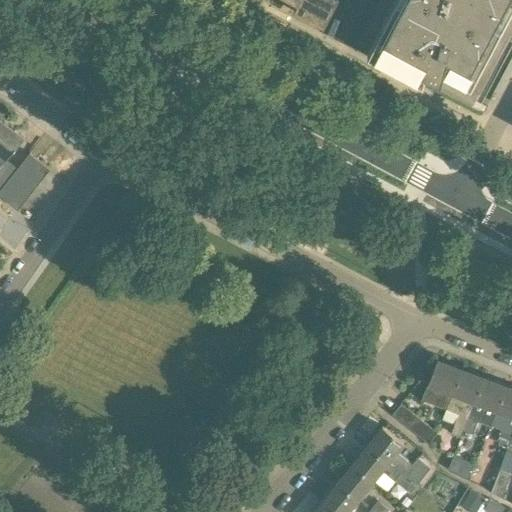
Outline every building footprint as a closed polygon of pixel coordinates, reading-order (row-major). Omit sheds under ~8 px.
[(337,0),(300,0),(298,5),(297,4),(294,11),(324,27),(337,0)] [(473,108),(473,107),(511,32),(511,0),(380,0),(356,46),(473,108)] [(352,6),(343,1),(335,15),(344,20),(352,6)] [(0,190),(6,182),(14,173),(14,172),(3,163),(23,138),(4,123),(0,128),(0,190)] [(22,163),(40,177),(48,167),(29,153),(22,163)] [(22,163),(14,172),(14,173),(32,187),(40,177),(22,163)] [(14,173),(6,182),(25,197),(32,187),(14,173)] [(0,193),(17,207),(25,197),(6,182),(0,190),(0,193)] [(0,225),(8,216),(0,209),(0,225)] [(422,400),(446,410),(462,369),(437,359),(422,400)] [(463,430),(464,431),(484,377),(462,369),(446,410),(458,414),(450,434),(460,437),(463,430)] [(506,386),(484,377),(464,431),(472,434),(476,421),(490,427),(506,386)] [(502,431),(497,444),(507,448),(511,436),(511,435),(511,387),(506,386),(490,427),(502,431)] [(392,415),(428,443),(437,432),(401,404),(392,415)] [(430,468),(419,459),(417,458),(412,465),(396,452),(403,444),(382,426),(367,446),(417,485),(430,468)] [(382,471),(410,494),(417,485),(367,446),(352,464),(373,481),(382,471)] [(454,455),(453,459),(449,471),(468,480),(474,464),(454,455)] [(352,464),(338,482),(359,499),(373,481),(352,464)] [(491,492),(501,498),(511,474),(499,470),(491,492)] [(338,482),(322,501),(336,511),(348,511),(359,499),(338,482)] [(476,511),(485,498),(471,490),(460,507),(469,511),(476,511)] [(401,503),(407,508),(412,502),(406,497),(401,503)] [(485,511),(501,511),(504,508),(505,507),(490,499),(489,500),(484,511),(485,511)] [(370,509),(374,511),(387,511),(389,510),(378,500),(370,509)] [(336,511),(322,501),(312,511),(336,511)]
